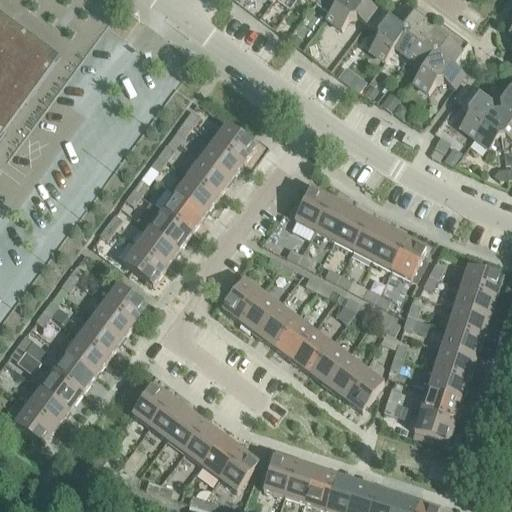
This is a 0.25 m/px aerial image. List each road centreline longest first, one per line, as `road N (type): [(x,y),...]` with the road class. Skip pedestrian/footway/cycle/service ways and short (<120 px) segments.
road 1 (residential): [(261,407),(171,341),(195,308),(200,283),(320,120)]
road 2 (residential): [(511,225),(411,179),(320,120)]
road 3 (residential): [(320,120),(182,19)]
